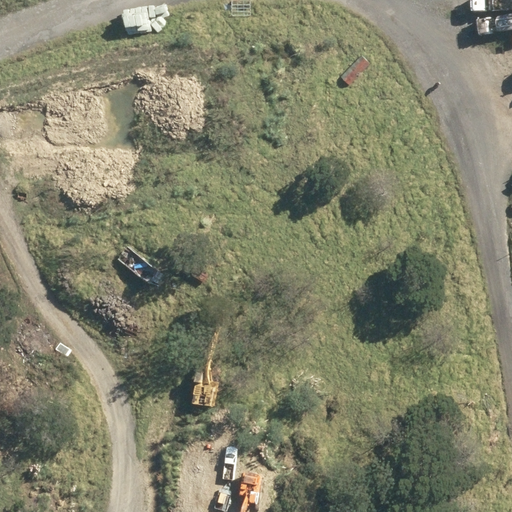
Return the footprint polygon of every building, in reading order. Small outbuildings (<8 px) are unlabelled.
[(10,82),(0,86),(0,98),(11,123),(26,116),(10,82)] [(0,146),(11,138),(0,122),(0,146)] [(113,208),(127,197),(109,173),(94,184),(112,209),(113,208)] [(113,208),(112,209),(127,229),(128,228),(142,218),(127,197),(113,208)] [(128,228),(127,229),(142,248),(157,237),(142,218),(128,228)]
